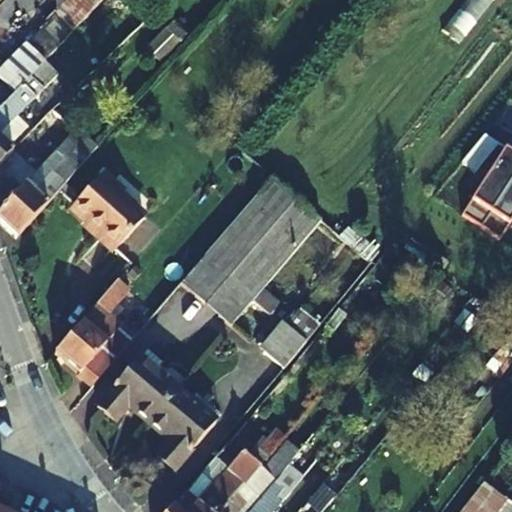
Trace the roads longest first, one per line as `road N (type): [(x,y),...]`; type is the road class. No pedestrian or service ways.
road 1 (tertiary): [(103,511),(30,389),(0,307)]
road 2 (unknown): [(138,511),(249,384)]
